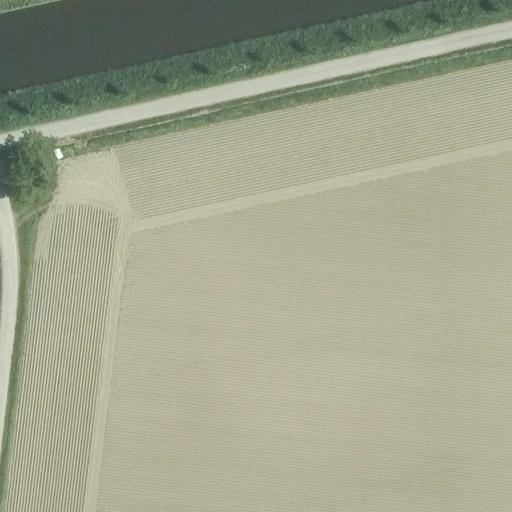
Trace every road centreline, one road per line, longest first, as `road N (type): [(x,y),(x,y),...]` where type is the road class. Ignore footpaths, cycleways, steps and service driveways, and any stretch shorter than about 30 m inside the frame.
road 1 (unclassified): [(0,143),(511,31)]
road 2 (unclassified): [(0,384),(8,283),(0,198)]
